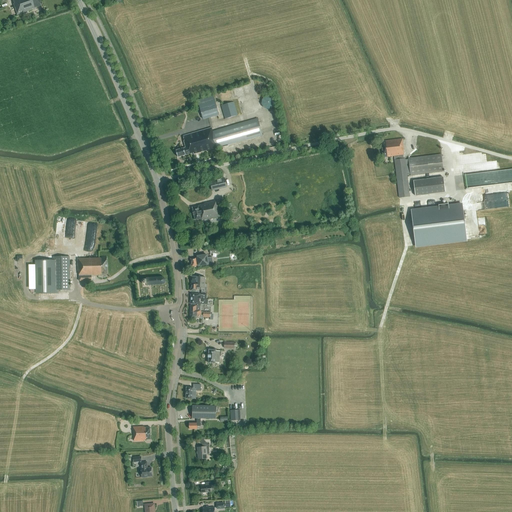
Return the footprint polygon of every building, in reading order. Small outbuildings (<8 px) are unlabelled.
[(32,9),(41,6),(38,0),(12,0),(14,4),(13,4),(17,15),(32,10),(32,9)] [(203,120),(219,115),(213,96),(198,100),(203,120)] [(263,98),(262,100),(262,101),(261,102),(261,103),(262,104),(262,105),(263,106),(263,107),(263,108),(264,108),(266,109),(267,109),(268,110),(269,109),(270,109),(272,109),(273,108),(274,107),(275,105),(275,104),(275,103),(275,102),(275,101),(275,100),(274,99),(273,98),(272,97),(271,96),(270,96),(268,96),(267,96),(265,96),(264,97),(263,98)] [(225,119),(237,116),(233,102),(221,106),(225,119)] [(257,119),(238,124),(228,127),(227,124),(211,128),(183,136),(184,141),(186,148),(176,151),(178,157),(193,153),(193,154),(217,148),(217,147),(243,140),(262,135),(257,119)] [(410,176),(443,172),(441,155),(408,159),(408,160),(405,160),(405,159),(403,159),(403,155),(404,155),(403,151),(404,151),(402,139),(381,142),(383,159),(394,157),(400,198),(410,197),(407,175),(410,175),(410,176)] [(487,163),(486,155),(463,156),(463,164),(487,163)] [(511,169),(465,176),(466,186),(469,185),(469,186),(497,182),(497,178),(500,178),(501,184),(511,181),(511,169)] [(226,188),(224,178),(209,181),(210,185),(208,186),(208,188),(211,188),(212,191),(226,188)] [(443,178),(413,181),(415,196),(445,193),(443,178)] [(202,221),(220,217),(217,205),(216,206),(215,201),(203,204),(204,206),(199,207),(199,206),(192,208),(193,213),(194,216),(195,221),(201,219),(202,221)] [(438,204),(439,208),(411,211),(416,246),(466,240),(462,205),(448,207),(448,203),(438,204)] [(207,255),(197,256),(197,258),(190,259),(191,267),(198,266),(208,265),(207,255)] [(36,294),(59,294),(59,290),(70,290),(69,257),(53,257),(53,260),(35,261),(36,294)] [(107,274),(107,269),(107,263),(107,259),(107,257),(102,257),(102,259),(100,259),(100,258),(77,259),(78,272),(79,272),(79,281),(91,281),(91,276),(98,276),(98,275),(102,275),(107,275),(107,274)] [(166,282),(166,280),(165,278),(164,278),(162,277),(146,278),(146,280),(142,280),(142,284),(146,284),(146,286),(162,285),(165,284),(166,282)] [(205,288),(205,277),(191,277),(191,291),(197,291),(197,290),(201,290),(201,288),(205,288)] [(201,305),(202,305),(207,305),(208,300),(206,300),(206,295),(199,294),(191,294),(190,304),(191,304),(191,305),(190,305),(189,318),(200,318),(203,319),(203,317),(210,317),(210,312),(201,312),(201,310),(200,310),(201,305)] [(221,356),(221,351),(216,351),(216,350),(209,350),(208,363),(215,364),(215,363),(219,363),(220,356),(221,356)] [(200,391),(201,385),(193,384),(193,388),(187,387),(186,387),(186,399),(192,399),(195,399),(196,391),(200,391)] [(193,406),(193,418),(197,418),(198,418),(200,418),(216,419),(216,407),(193,406)] [(201,426),(200,418),(197,418),(197,423),(189,423),(189,429),(197,429),(197,426),(201,426)] [(150,439),(150,427),(144,428),(144,427),(133,427),(133,437),(134,437),(134,441),(145,441),(145,440),(150,439)] [(209,451),(209,449),(209,444),(205,442),(203,445),(202,445),(203,448),(197,448),(198,459),(207,458),(206,451),(207,451),(208,452),(209,451)] [(147,462),(140,463),(141,468),(141,470),(139,470),(139,474),(141,474),(142,478),(147,477),(152,476),(151,468),(147,468),(147,462)] [(211,485),(215,485),(215,481),(208,482),(208,486),(201,486),(202,493),(211,492),(212,492),(211,485)]
